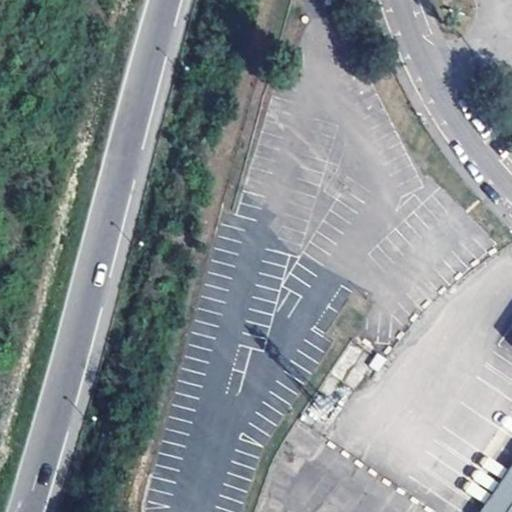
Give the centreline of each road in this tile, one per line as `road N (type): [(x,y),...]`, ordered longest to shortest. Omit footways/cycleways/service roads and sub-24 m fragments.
road 1 (motorway): [(23,511),(167,0)]
road 2 (residential): [(397,0),(434,85),(511,188)]
